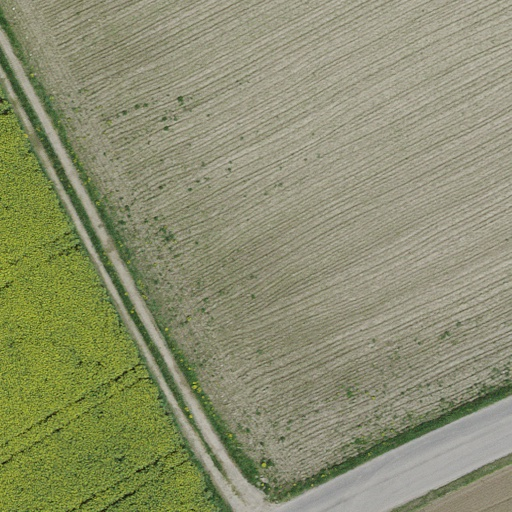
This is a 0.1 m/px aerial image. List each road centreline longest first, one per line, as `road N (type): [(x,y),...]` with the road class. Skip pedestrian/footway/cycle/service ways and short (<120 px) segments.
road 1 (track): [(0,62),(211,454),(254,511)]
road 2 (unclassified): [(326,511),(511,429)]
